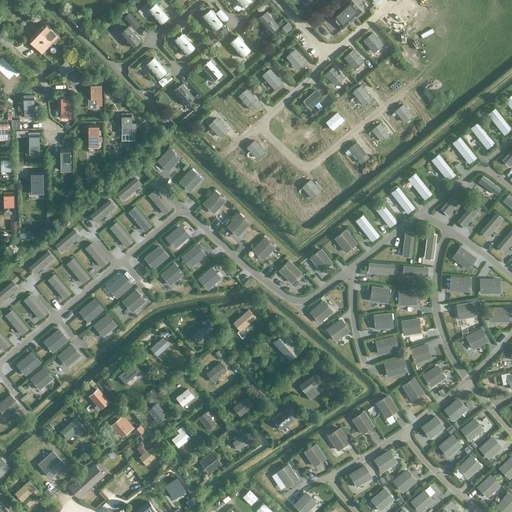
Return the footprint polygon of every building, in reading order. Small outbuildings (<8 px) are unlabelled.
[(351,0),(347,0),(330,15),(342,28),(362,11),(351,0)] [(168,17),(156,3),(152,7),(151,6),(147,10),(150,14),(151,13),(160,24),(168,17)] [(218,27),(222,23),(210,9),(202,16),(211,27),(210,27),(214,32),(218,28),(218,27)] [(273,30),(278,26),(266,12),(258,19),(267,29),(266,30),(270,34),(274,30),(273,30)] [(60,38),(46,24),(29,41),(41,52),(52,41),(55,44),(60,38)] [(140,41),(128,27),(124,31),(123,30),(119,33),(122,38),(123,37),(132,48),(140,41)] [(189,51),(194,47),(182,33),(174,40),(183,50),(182,51),(186,56),(190,52),(189,51)] [(382,44),(373,33),(364,40),(373,51),(382,44)] [(245,53),(250,50),(238,36),(230,43),(239,53),(238,54),(242,58),(246,54),(245,53)] [(305,63),(294,50),(286,56),(297,69),(305,63)] [(363,61),(353,50),(344,57),(354,68),(363,61)] [(158,78),(166,71),(154,57),(150,61),(149,60),(144,64),(148,68),(149,68),(158,78)] [(3,58),(0,61),(0,71),(11,81),(15,76),(18,79),(21,76),(3,58)] [(217,77),(222,73),(210,60),(202,66),(211,77),(210,78),(213,82),(218,78),(217,77)] [(66,75),(73,68),(66,61),(59,68),(66,75)] [(334,67),(325,74),(335,85),(343,78),(334,67)] [(274,89),(282,82),(270,69),(262,75),(274,89)] [(76,71),(67,76),(73,86),(82,81),(76,71)] [(90,105),(101,104),(100,82),(90,83),(90,105)] [(189,101),(194,97),(182,83),(174,90),(182,101),(185,106),(190,102),(189,101)] [(371,99),(361,86),(353,92),(364,105),(371,99)] [(239,96),(251,109),(259,102),(247,89),(239,96)] [(322,98),(316,90),(303,100),(310,108),(322,98)] [(24,117),(35,116),(34,94),(24,94),(24,117)] [(61,118),(71,118),(71,96),(60,96),(61,118)] [(412,116),(403,105),(395,111),(404,122),(412,116)] [(495,109),(488,114),(499,128),(502,133),(503,133),(504,134),(510,129),(495,109)] [(121,134),(132,134),(131,112),(121,112),(121,134)] [(343,120),(337,113),(326,122),(333,129),(343,120)] [(217,118),(209,125),(220,137),(228,130),(217,118)] [(477,123),(471,128),(482,142),(481,142),(485,147),(486,146),(487,148),(493,143),(477,123)] [(381,141),(389,134),(380,124),(372,130),(381,141)] [(89,147),(99,147),(98,125),(88,125),(89,147)] [(29,154),(40,153),(39,132),(28,132),(29,154)] [(459,138),(453,143),(464,156),(463,157),(467,161),(468,161),(469,162),(475,157),(459,138)] [(255,141),(247,147),(257,158),(264,151),(255,141)] [(349,149),(360,163),(368,157),(357,143),(349,149)] [(60,169),(70,168),(70,147),(60,147),(60,169)] [(168,148),(157,160),(168,170),(179,158),(168,148)] [(508,166),(511,162),(511,150),(502,160),(508,166)] [(0,157),(1,177),(11,176),(10,154),(0,154),(0,157)] [(438,155),(432,160),(443,173),(442,174),(446,178),(447,178),(448,179),(454,174),(438,155)] [(43,193),(42,168),(31,169),(31,186),(31,190),(38,189),(39,193),(43,193)] [(190,168),(179,181),(190,190),(201,178),(190,168)] [(415,173),(408,179),(419,192),(419,193),(423,197),(424,198),(430,193),(415,173)] [(483,175),(478,181),(497,194),(501,188),(483,175)] [(136,178),(116,194),(121,200),(141,184),(136,178)] [(310,180),(303,187),(312,197),(320,190),(310,180)] [(398,187),(391,192),(402,206),(405,211),(406,211),(407,212),(413,207),(398,187)] [(171,207),(154,189),(148,194),(164,213),(171,207)] [(4,213),(14,212),(13,190),(3,190),(4,213)] [(458,190),(442,209),(448,215),(464,196),(458,190)] [(215,191),(204,203),(210,208),(210,209),(214,213),(218,209),(218,208),(225,200),(215,191)] [(511,197),(509,194),(503,200),(511,207),(511,197)] [(109,200),(90,216),(95,222),(114,206),(109,200)] [(380,201),(374,206),(385,220),(384,220),(388,225),(390,226),(396,221),(380,201)] [(474,203),(458,221),(464,227),(480,209),(474,203)] [(151,225),(135,206),(129,211),(145,230),(151,225)] [(497,213),(481,231),(487,237),(503,219),(497,213)] [(239,214),(229,225),(235,231),(234,232),(238,236),(243,231),(242,231),(249,223),(239,214)] [(362,216),(356,221),(367,234),(366,235),(370,239),(371,239),(372,240),(378,235),(362,216)] [(132,241),(116,222),(110,227),(126,246),(132,241)] [(166,238),(174,247),(183,240),(183,241),(188,237),(184,232),(184,233),(179,227),(166,238)] [(511,229),(498,246),(504,252),(511,242),(511,229)] [(74,230),(55,246),(60,252),(80,236),(74,230)] [(349,247),(355,242),(346,230),(335,238),(341,247),(344,252),(349,248),(349,247)] [(414,233),(405,232),(402,255),(412,257),(414,233)] [(428,233),(425,257),(433,259),(436,234),(428,233)] [(264,238),(254,249),(260,255),(259,255),(263,259),(268,255),(267,254),(274,247),(264,238)] [(108,261),(92,242),(85,248),(101,267),(108,261)] [(167,255),(159,245),(150,253),(150,252),(145,256),(149,260),(154,266),(167,255)] [(182,257),(190,266),(199,259),(199,260),(204,256),(200,251),(200,252),(195,246),(182,257)] [(459,262),(468,268),(475,258),(462,248),(458,254),(457,254),(454,259),(458,262),(459,262)] [(324,267),(331,262),(321,249),(311,258),(317,266),(316,266),(320,271),(325,267),(324,267)] [(48,252),(29,268),(34,274),(53,258),(48,252)] [(89,277),(73,258),(66,264),(82,282),(89,277)] [(294,277),(300,271),(289,261),(279,270),(287,277),(286,278),(291,282),(295,278),(294,277)] [(394,265),(369,263),(369,272),(394,274),(394,265)] [(174,264),(162,274),(167,280),(171,285),(175,281),(183,274),(174,264)] [(403,274),(427,276),(428,268),(404,266),(403,274)] [(199,279),(207,288),(216,281),(216,282),(221,278),(217,273),(216,274),(211,268),(199,279)] [(70,293),(54,274),(48,280),(64,298),(70,293)] [(131,285),(123,275),(114,282),(109,286),(113,290),(118,296),(131,285)] [(458,290),(469,291),(470,278),(453,277),(453,284),(452,284),(452,290),(457,291),(458,290)] [(481,279),(481,292),(492,292),(492,293),(498,293),(498,287),(497,287),(497,279),(481,279)] [(0,303),(18,288),(13,282),(0,292),(0,303)] [(389,289),(374,287),(372,295),(371,301),(377,301),(387,302),(389,289)] [(135,290),(123,300),(129,306),(128,307),(132,312),(137,308),(136,307),(144,301),(135,290)] [(414,291),(399,291),(399,305),(409,304),(409,305),(415,305),(415,299),(414,299),(414,291)] [(46,313),(30,294),(24,300),(39,318),(46,313)] [(102,309),(94,299),(86,306),(85,306),(81,309),(84,314),(85,314),(90,319),(102,309)] [(319,322),(331,312),(326,306),(326,305),(322,301),(318,304),(318,305),(310,312),(319,322)] [(470,316),(470,317),(476,316),(475,310),(473,302),(458,305),(460,318),(470,316)] [(506,308),(489,308),(489,321),(501,321),(506,321),(506,315),(506,308)] [(255,317),(248,309),(233,323),(240,330),(245,325),(245,326),(255,317)] [(27,329),(12,310),(5,315),(21,334),(27,329)] [(381,327),(392,326),(390,313),(374,315),(375,323),(374,323),(375,329),(381,328),(381,327)] [(107,314),(95,324),(100,331),(104,336),(108,332),(108,331),(116,325),(107,314)] [(206,319),(202,322),(204,325),(192,335),(197,341),(214,328),(206,319)] [(414,333),(420,333),(419,326),(418,327),(417,319),(402,321),(404,334),(414,333)] [(345,327),(340,320),(327,329),(335,340),(344,334),(349,331),(345,326),(345,327)] [(481,328),(467,336),(471,343),(473,349),(479,346),(478,345),(488,340),(481,328)] [(67,339),(59,329),(50,337),(50,336),(45,340),(49,344),(54,350),(67,339)] [(9,344),(0,332),(0,345),(3,349),(9,344)] [(284,333),(276,340),(285,349),(282,351),(290,359),(300,350),(284,333)] [(386,351),(397,349),(394,336),(378,340),(380,348),(379,348),(380,353),(386,352),(386,351)] [(163,338),(150,349),(157,355),(162,351),(169,345),(163,338)] [(425,359),(431,357),(429,352),(428,352),(425,344),(411,349),(415,362),(425,359)] [(71,345),(59,355),(64,361),(64,362),(68,366),(72,362),(80,355),(71,345)] [(40,362),(31,352),(23,360),(22,359),(18,363),(22,367),(27,373),(40,362)] [(395,375),(406,371),(402,359),(386,364),(389,371),(388,372),(390,377),(395,375)] [(207,373),(212,381),(218,376),(218,377),(227,370),(221,362),(207,373)] [(132,364),(118,377),(124,384),(139,371),(132,364)] [(439,380),(439,381),(445,378),(441,372),(441,373),(436,366),(423,375),(431,386),(439,380)] [(44,368),(32,378),(37,384),(36,385),(40,389),(45,385),(44,385),(52,378),(44,368)] [(309,388),(310,389),(318,383),(313,376),(300,386),(305,392),(309,388)] [(408,394),(407,395),(411,400),(416,396),(415,396),(422,391),(414,378),(402,386),(408,394)] [(97,388),(88,396),(96,404),(94,406),(97,410),(107,400),(97,388)] [(188,389),(177,398),(183,406),(194,397),(188,389)] [(10,395),(0,403),(0,407),(3,412),(7,417),(11,413),(11,412),(19,406),(10,395)] [(382,412),(385,417),(390,414),(390,413),(397,409),(388,396),(377,403),(382,412)] [(240,416),(252,406),(246,397),(233,407),(240,416)] [(461,413),(462,414),(466,410),(462,405),(462,406),(457,399),(445,409),(453,420),(461,413)] [(158,421),(166,415),(157,404),(149,411),(158,421)] [(293,419),(285,409),(273,419),(281,429),(293,419)] [(215,422),(207,412),(199,418),(208,429),(215,422)] [(358,428),(361,433),(366,430),(366,429),(373,425),(364,412),(353,420),(358,428)] [(123,415),(110,425),(116,432),(117,431),(121,436),(132,427),(123,415)] [(431,438),(436,434),(435,434),(443,427),(435,417),(423,426),(428,433),(427,433),(431,438)] [(83,425),(76,418),(60,431),(67,439),(83,425)] [(478,433),(478,434),(483,430),(479,425),(478,426),(473,419),(461,429),(470,439),(478,433)] [(172,439),(179,447),(189,438),(180,427),(177,430),(180,433),(172,439)] [(334,444),(333,444),(337,450),(342,446),(348,441),(340,428),(328,436),(334,444)] [(238,449),(250,440),(245,433),(240,437),(233,443),(238,449)] [(452,435),(440,445),(445,451),(445,452),(449,456),(453,452),(461,445),(452,435)] [(496,451),(497,452),(501,447),(497,443),(491,437),(480,448),(489,458),(496,451)] [(150,448),(145,443),(138,450),(142,454),(139,457),(146,465),(156,455),(150,448)] [(310,460),(310,461),(313,466),(318,462),(324,457),(316,444),(305,452),(310,460)] [(38,463),(52,451),(46,445),(32,457),(38,463)] [(393,458),(388,451),(375,459),(382,471),(391,465),(391,466),(396,462),(393,457),(393,458)] [(201,461),(208,471),(219,463),(212,453),(201,461)] [(67,468),(54,454),(42,466),(54,480),(67,468)] [(470,456),(459,466),(465,472),(464,473),(469,477),(473,473),(472,472),(480,465),(470,456)] [(511,474),(511,457),(500,468),(509,478),(511,474)] [(84,474),(93,484),(103,474),(95,465),(84,474)] [(298,478),(294,473),(288,465),(277,472),(286,485),(292,481),(293,481),(298,478)] [(357,486),(363,483),(362,483),(371,477),(364,466),(351,474),(355,481),(354,481),(357,486)] [(411,477),(406,471),(394,480),(402,491),(410,484),(411,485),(415,481),(411,476),(411,477)] [(69,488),(78,497),(93,484),(84,474),(69,488)] [(490,475),(479,486),(484,492),(488,497),(492,492),(499,485),(490,475)] [(178,480),(173,483),(174,484),(167,489),(172,496),(180,490),(182,493),(186,490),(178,480)] [(16,494),(22,501),(33,491),(36,494),(39,492),(29,481),(22,487),(23,487),(16,494)] [(384,489),(372,499),(377,505),(377,506),(381,510),(385,506),(393,499),(384,489)] [(428,497),(423,491),(411,501),(420,511),(428,505),(433,501),(429,497),(428,497)] [(311,499),(305,493),(294,505),(301,511),(306,511),(311,507),(312,507),(316,503),(312,499),(311,499)] [(511,497),(507,493),(497,505),(503,510),(503,511),(504,511),(509,511),(511,510),(511,508),(511,497)] [(156,511),(149,501),(137,510),(137,511),(156,511)]
